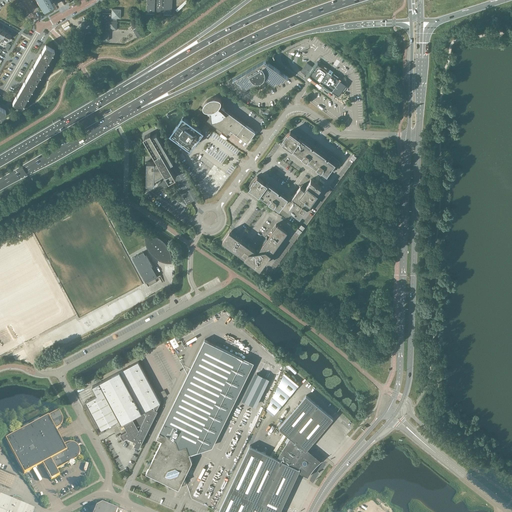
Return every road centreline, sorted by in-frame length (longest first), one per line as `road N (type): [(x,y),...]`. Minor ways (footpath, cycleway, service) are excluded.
road 1 (trunk): [(137,103),(169,97),(300,34),(411,22)]
road 2 (tertiary): [(393,416),(409,383),(418,136)]
road 3 (tertiary): [(408,136),(399,380),(385,411)]
road 4 (unclassified): [(216,210),(294,108),(339,133),(408,136)]
road 5 (trunk): [(137,103),(255,37),(351,0)]
road 6 (trunk): [(297,0),(124,90)]
road 7 (unclassified): [(200,296),(58,372)]
road 8 (trunk): [(0,185),(137,103)]
road 9 (trunk): [(249,0),(124,90)]
road 10 (unclassified): [(509,511),(393,416)]
road 11 (trunk): [(124,90),(0,163)]
road 12 (unclassified): [(106,491),(106,463),(58,372)]
